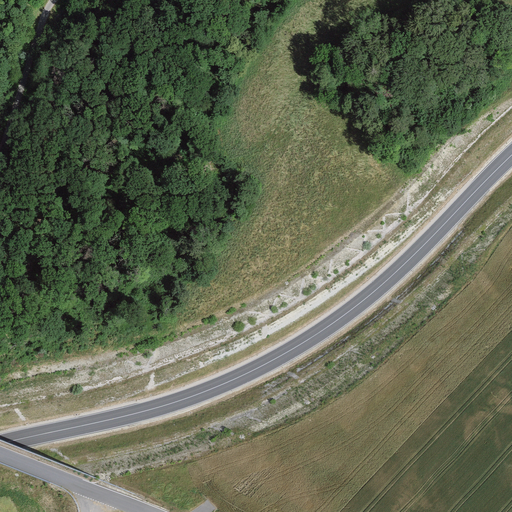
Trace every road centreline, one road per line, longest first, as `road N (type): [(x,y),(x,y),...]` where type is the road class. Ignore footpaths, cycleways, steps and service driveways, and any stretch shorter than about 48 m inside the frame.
road 1 (secondary): [(0,444),(181,400),(280,356),(386,280),(511,155)]
road 2 (track): [(234,0),(163,91),(59,190),(23,269)]
road 3 (track): [(0,154),(53,0)]
road 4 (unclassified): [(148,511),(0,453)]
